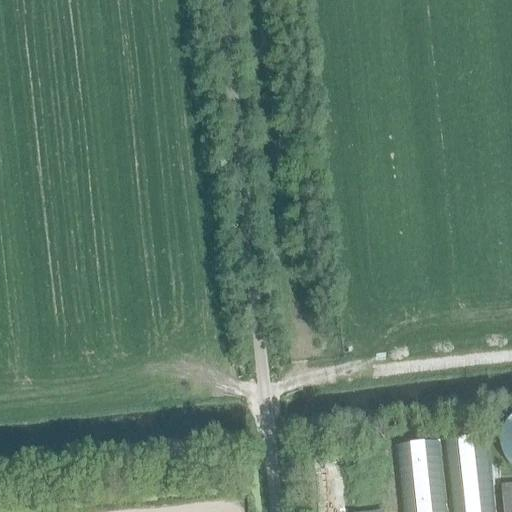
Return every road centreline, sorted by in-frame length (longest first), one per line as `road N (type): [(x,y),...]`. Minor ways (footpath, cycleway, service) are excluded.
road 1 (unclassified): [(270,511),(216,0)]
road 2 (track): [(299,386),(258,0)]
road 3 (track): [(511,355),(367,371),(257,399)]
